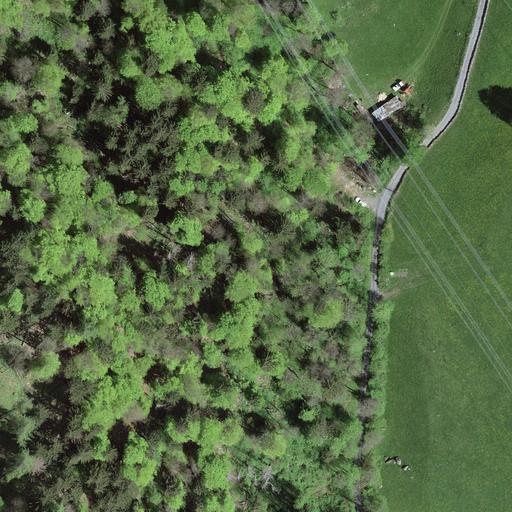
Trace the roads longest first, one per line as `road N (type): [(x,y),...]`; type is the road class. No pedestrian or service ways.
road 1 (track): [(382,203),(361,511)]
road 2 (track): [(483,0),(452,111),(382,203)]
